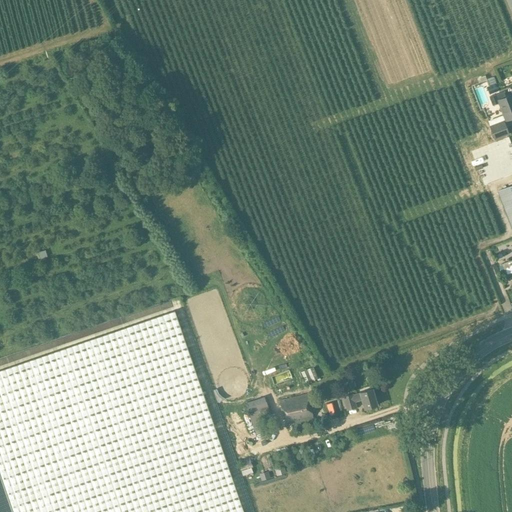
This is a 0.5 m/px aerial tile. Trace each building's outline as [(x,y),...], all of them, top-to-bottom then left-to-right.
[(511,117),(511,94),(506,97),(504,91),(489,97),(493,105),(499,102),(506,120),(511,117)] [(504,122),(490,127),(494,139),(508,134),(504,122)] [(511,185),(497,191),(511,228),(511,185)] [(511,254),(511,255),(511,256),(511,259),(502,263),(506,275),(511,272),(511,254)] [(0,370),(0,511),(244,511),(239,499),(175,311),(0,370)] [(305,383),(319,377),(314,363),(300,368),(305,383)] [(377,405),(373,388),(360,392),(360,393),(353,395),(353,394),(343,397),(347,409),(356,407),(355,401),(362,399),(365,408),(377,405)] [(313,418),(307,394),(279,400),(287,425),(313,418)] [(274,420),(270,405),(258,409),(262,424),(274,420)]
